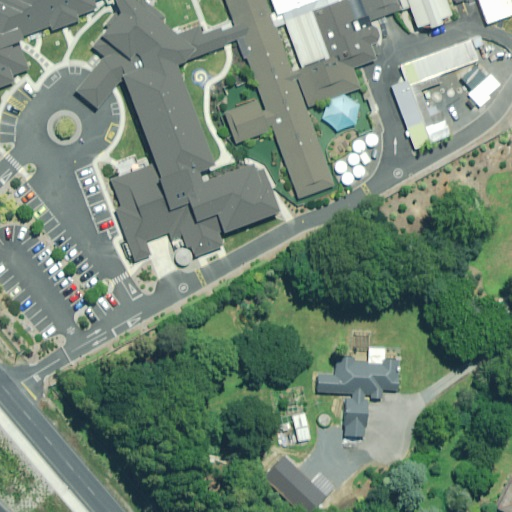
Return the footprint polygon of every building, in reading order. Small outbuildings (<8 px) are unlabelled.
[(13,32),(104,0),(117,0),(121,10),(93,43),(104,52),(72,91),(96,110),(124,77),(154,163),(112,177),(121,203),(113,205),(135,267),(162,258),(157,241),(181,233),(190,259),(228,246),(224,232),(284,212),(264,156),(221,170),(183,61),(232,44),(225,25),(206,31),(204,25),(181,32),(142,0),(0,0),(0,74),(25,66),(13,32)] [(303,201),(336,189),(267,0),(230,0),(268,102),(225,118),(237,152),(280,136),(303,201)] [(327,0),(276,0),(284,18),(327,0)] [(357,0),(292,26),(311,74),(303,77),(318,112),(368,92),(358,66),(388,54),(375,21),(414,6),(411,0),(357,0)] [(511,0),(414,0),(424,30),(456,18),(450,0),(482,0),(492,26),(511,18),(511,0)] [(485,61),(474,35),(405,63),(411,77),(394,84),(420,148),(457,134),(448,111),(435,116),(423,86),(485,61)] [(487,78),(476,65),(460,79),(471,92),(487,78)] [(384,360),(385,350),(368,349),(337,346),(335,377),(315,376),(314,393),(344,396),(341,437),(364,438),(366,399),(382,400),(382,391),(395,391),(397,361),(384,360)] [(304,413),(291,416),(294,425),(284,428),(285,434),(294,432),(297,445),(311,441),(304,413)] [(511,511),(511,474),(510,474),(491,507),(497,510),(496,511),(511,511)]
